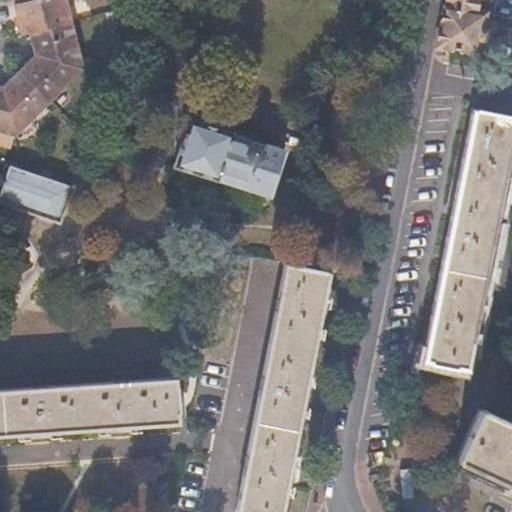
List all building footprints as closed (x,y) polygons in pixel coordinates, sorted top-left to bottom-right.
[(62,0),(33,0),(13,5),(21,35),(27,33),(69,22),(62,0)] [(100,0),(86,0),(88,9),(102,6),(100,0)] [(448,0),(446,9),(444,8),(437,45),(463,50),(474,52),(482,16),(472,14),(474,0),(448,0)] [(69,22),(27,33),(29,41),(30,41),(34,54),(81,65),(69,22)] [(26,61),(16,70),(46,100),(81,65),(34,54),(26,61)] [(7,78),(0,84),(0,88),(12,134),(46,100),(16,70),(7,78)] [(0,130),(12,134),(0,88),(0,130)] [(233,122),(191,109),(173,166),(268,196),(283,150),(230,134),(233,122)] [(511,138),(511,118),(471,110),(421,363),(468,372),(511,138)] [(20,169),(6,164),(0,188),(0,206),(59,226),(71,186),(20,169)] [(15,238),(2,247),(0,254),(0,264),(5,274),(19,278),(32,269),(36,255),(29,242),(15,238)] [(249,259),(221,252),(200,359),(227,366),(249,259)] [(280,511),(329,272),(284,262),(234,511),(280,511)] [(176,377),(0,389),(0,436),(180,423),(176,377)] [(511,424),(477,409),(454,459),(511,485),(511,424)]
